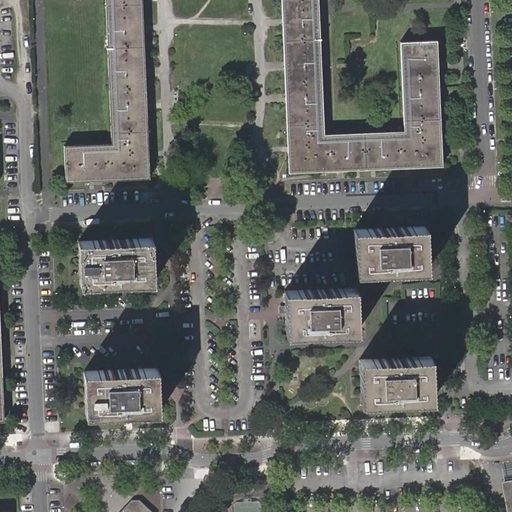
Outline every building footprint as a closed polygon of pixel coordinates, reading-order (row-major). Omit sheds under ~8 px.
[(108,0),(114,142),(64,144),(65,180),(151,177),(144,0),(108,0)] [(282,0),(287,172),(442,168),(438,40),(401,41),(403,132),(335,134),(322,134),(318,0),(282,0)] [(353,229),(355,274),(426,271),(424,226),(353,229)] [(77,241),(79,285),(153,282),(151,238),(77,241)] [(284,291),(285,335),(357,332),(356,288),(284,291)] [(359,360),(360,404),(432,401),(430,357),(359,360)] [(83,371),(85,415),(159,412),(157,368),(83,371)] [(511,478),(500,481),(506,511),(509,511),(510,511),(509,511),(506,496),(511,494),(511,478)] [(76,511),(78,494),(67,494),(65,511),(76,511)] [(151,511),(139,500),(131,500),(120,511),(151,511)]
